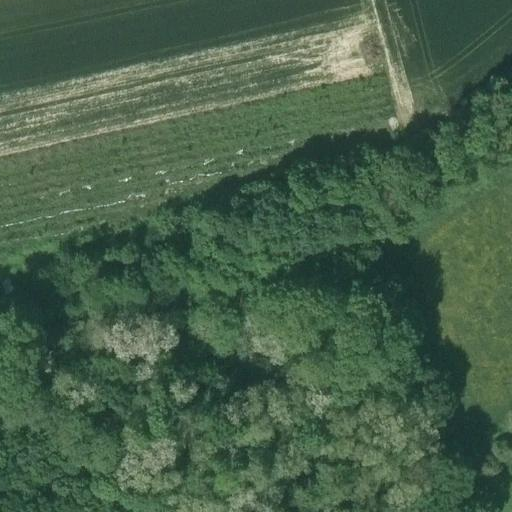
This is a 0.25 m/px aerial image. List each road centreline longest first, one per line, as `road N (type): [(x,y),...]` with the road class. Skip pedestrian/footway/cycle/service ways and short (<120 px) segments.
road 1 (track): [(8,397),(116,412),(264,478)]
road 2 (unclassified): [(174,511),(0,391)]
